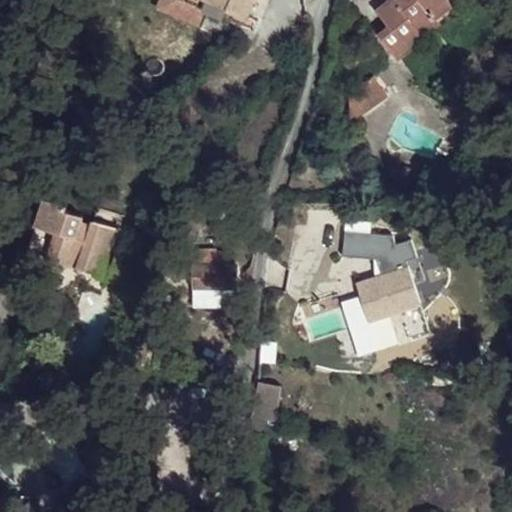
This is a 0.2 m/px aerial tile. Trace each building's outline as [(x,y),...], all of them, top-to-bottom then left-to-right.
[(210,0),(184,0),(244,25),(248,16),(227,7),(210,0)] [(229,0),(230,0),(227,7),(248,16),(255,0),(229,0)] [(436,17),(453,5),(448,0),(389,0),(377,9),(389,25),(378,33),(397,58),(424,37),(414,23),(429,12),(434,18),(436,17)] [(414,23),(424,37),(441,23),(436,17),(434,18),(429,12),(414,23)] [(350,94),(349,125),(389,96),(374,75),(350,94)] [(99,277),(116,227),(92,219),(89,226),(80,222),(82,215),(66,210),(67,205),(44,198),(23,265),(44,271),(47,259),(66,265),(66,261),(79,263),(77,269),(99,277)] [(134,272),(137,260),(114,255),(112,267),(134,272)] [(194,263),(194,286),(236,286),(236,264),(194,263)] [(423,302),(409,264),(357,282),(369,321),(423,302)] [(423,302),(369,321),(374,336),(429,317),(423,302)] [(197,368),(197,356),(175,355),(175,368),(197,368)] [(257,379),(251,413),(266,415),(275,417),(280,383),(257,379)] [(251,413),(248,430),(262,432),(263,433),(266,415),(251,413)] [(248,430),(244,460),(257,462),(262,432),(248,430)] [(0,511),(30,511),(32,498),(0,496),(0,511)]
